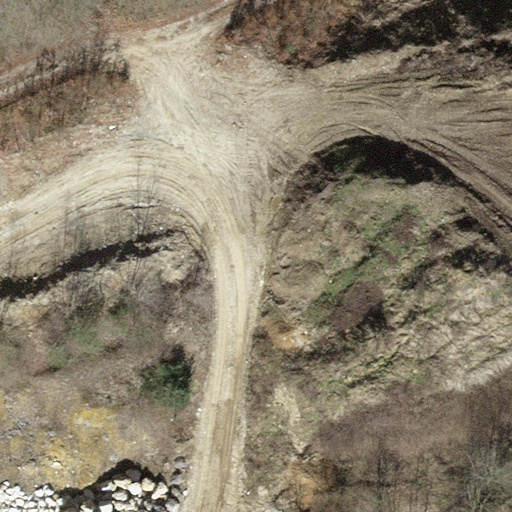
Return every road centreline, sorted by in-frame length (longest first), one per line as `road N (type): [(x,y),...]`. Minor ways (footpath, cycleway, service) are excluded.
road 1 (track): [(0,94),(136,43),(225,145),(230,465),(217,511)]
road 2 (track): [(136,43),(283,0)]
